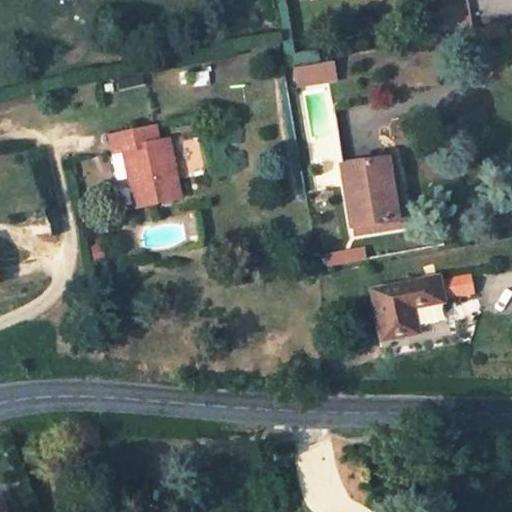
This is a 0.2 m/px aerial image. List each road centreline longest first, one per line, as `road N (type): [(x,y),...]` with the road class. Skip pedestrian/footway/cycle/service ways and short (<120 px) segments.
road 1 (secondary): [(511,416),(98,397),(0,402)]
road 2 (track): [(44,141),(66,267),(55,290),(0,325)]
